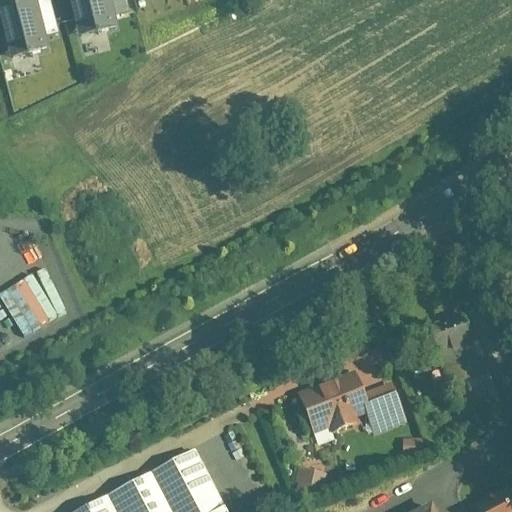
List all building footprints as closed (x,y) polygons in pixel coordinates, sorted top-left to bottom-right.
[(42,37),(33,0),(0,8),(0,23),(9,59),(45,50),(42,37)] [(49,0),(33,0),(42,37),(58,33),(49,0)] [(71,0),(79,37),(114,29),(111,15),(107,0),(71,0)] [(123,0),(107,0),(111,15),(126,12),(123,0)] [(0,296),(18,335),(66,313),(45,268),(0,288),(0,296)] [(450,353),(457,370),(478,362),(460,316),(427,329),(438,358),(450,353)] [(494,389),(482,360),(478,362),(457,370),(445,375),(457,404),(494,389)] [(315,440),(366,424),(369,435),(403,424),(391,387),(361,396),(355,378),(300,396),(315,440)] [(221,511),(193,455),(80,511),(221,511)] [(297,475),(293,504),(317,507),(321,478),(297,475)] [(478,511),(511,511),(511,497),(510,494),(478,511)]
